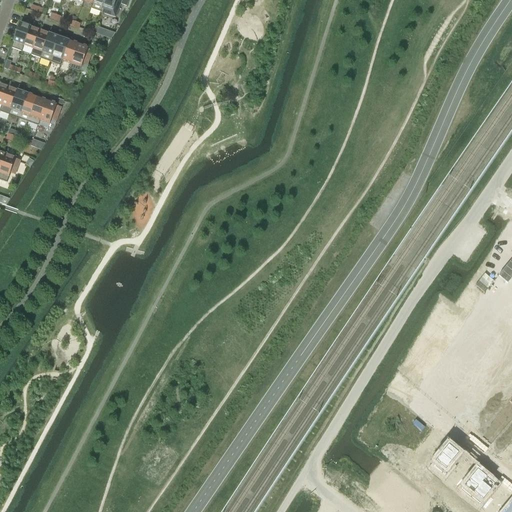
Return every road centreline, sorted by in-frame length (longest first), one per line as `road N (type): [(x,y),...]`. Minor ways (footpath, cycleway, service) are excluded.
road 1 (track): [(351,381),(267,511)]
road 2 (residential): [(511,322),(443,426)]
